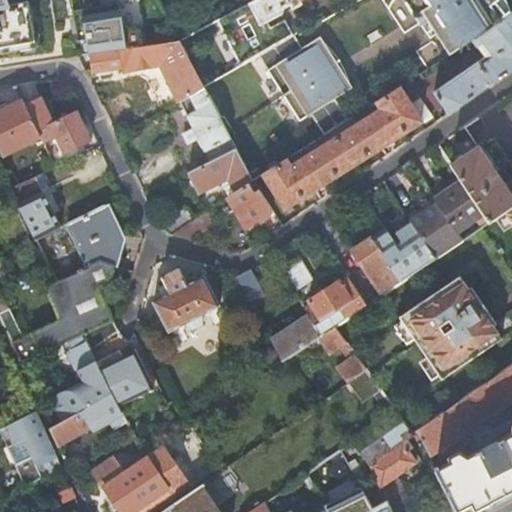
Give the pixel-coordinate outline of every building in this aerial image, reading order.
[(0,0),(0,54),(20,51),(36,48),(34,35),(28,3),(8,6),(5,0),(0,0)] [(134,0),(70,0),(74,19),(77,35),(78,42),(87,40),(90,56),(143,48),(140,30),(123,27),(119,8),(135,0),(134,0)] [(290,6),(293,11),(302,6),(300,0),(299,0),(259,0),(218,22),(240,65),(247,61),(254,57),(257,56),(291,36),(283,22),(270,29),(267,23),(282,14),(284,9),(290,6)] [(472,38),(510,10),(500,0),(402,0),(422,28),(427,37),(435,45),(440,49),(443,46),(449,54),(472,38)] [(450,115),(511,72),(511,12),(510,10),(472,38),(476,44),(477,44),(486,56),(434,92),(450,115)] [(38,34),(34,35),(36,48),(20,51),(21,58),(41,54),(38,34)] [(334,100),(352,89),(319,38),(301,49),(292,35),(291,36),(257,56),(298,123),(309,115),(323,136),(347,121),(334,100)] [(175,93),(180,102),(204,89),(202,87),(179,42),(143,48),(90,56),(92,73),(123,69),(124,73),(174,65),(186,87),(175,93)] [(421,123),(399,88),(395,90),(377,102),(382,111),(292,168),(286,160),(276,167),(264,174),(285,208),(421,123)] [(226,131),(204,89),(180,102),(179,103),(206,153),(211,162),(236,150),(226,131)] [(26,109),(22,102),(0,112),(0,147),(4,155),(40,138),(26,109)] [(41,102),(26,109),(40,138),(48,134),(51,140),(56,138),(64,154),(90,142),(76,113),(51,124),(41,102)] [(511,172),(490,139),(449,166),(456,177),(459,182),(487,224),(493,219),(507,210),(511,206),(511,172)] [(211,162),(188,174),(198,194),(227,180),(234,194),(248,185),(253,182),(236,150),(211,162)] [(60,228),(36,177),(10,188),(23,214),(28,225),(35,240),(60,228)] [(448,182),(452,188),(459,182),(456,177),(448,182)] [(452,188),(434,199),(436,203),(450,224),(456,232),(475,219),(481,228),(487,224),(459,182),(452,188)] [(247,226),(274,211),(260,190),(254,193),(248,185),(234,194),(229,197),(229,201),(235,212),(238,212),(247,226)] [(422,243),(434,260),(461,241),(456,232),(450,224),(436,203),(408,221),(416,232),(422,243)] [(108,214),(105,206),(67,224),(88,268),(100,262),(113,267),(115,261),(115,258),(115,253),(115,250),(115,245),(115,239),(116,236),(115,231),(114,227),(113,223),(111,218),(108,214)] [(195,220),(171,236),(191,242),(219,223),(211,209),(195,220)] [(160,228),(171,236),(195,220),(188,212),(160,228)] [(14,232),(28,225),(23,214),(9,222),(14,232)] [(384,230),(371,239),(400,282),(434,260),(422,243),(416,232),(395,245),(384,230)] [(400,282),(371,239),(352,251),(381,296),(400,282)] [(297,258),(281,268),(294,292),(311,280),(297,258)] [(108,283),(113,267),(100,262),(88,268),(58,283),(83,334),(92,351),(118,333),(115,326),(112,320),(97,289),(108,283)] [(202,316),(219,307),(204,278),(187,287),(179,270),(162,279),(170,295),(153,303),(168,332),(186,324),(192,329),(202,324),(202,316)] [(251,271),(237,279),(249,302),(263,294),(251,271)] [(363,280),(353,287),(362,300),(366,305),(375,299),(363,280)] [(401,320),(443,382),(503,342),(461,280),(401,320)] [(310,305),(304,309),(308,317),(320,337),(334,327),(366,305),(362,300),(354,305),(339,282),(331,287),(316,297),(308,302),(310,305)] [(316,297),(331,287),(328,282),(313,292),(316,297)] [(64,343),(83,334),(58,283),(57,283),(47,289),(63,319),(35,334),(44,352),(64,343)] [(273,335),(268,337),(281,362),(285,360),(298,351),(318,338),(320,337),(308,317),(275,338),(273,335)] [(348,383),(365,371),(334,327),(320,337),(318,338),(329,355),(338,349),(346,359),(336,367),(348,383)] [(122,341),(118,333),(92,351),(113,395),(118,405),(153,389),(135,351),(139,348),(134,336),(122,341)] [(64,343),(94,405),(113,395),(92,351),(83,334),(64,343)] [(304,359),(298,351),(285,360),(289,365),(291,369),(304,359)] [(281,362),(275,367),(278,371),(289,365),(285,360),(281,362)] [(511,365),(417,430),(420,436),(429,455),(443,445),(444,446),(448,444),(447,443),(459,435),(461,435),(463,434),(463,432),(476,423),(477,424),(480,422),(480,421),(489,415),(490,416),(494,413),(493,413),(510,401),(511,404),(511,423),(511,433),(468,456),(461,451),(448,457),(450,462),(436,469),(447,491),(457,511),(473,511),(511,492),(511,365)] [(50,430),(58,447),(90,429),(92,433),(109,423),(109,421),(122,413),(118,405),(113,395),(94,405),(50,430)] [(420,436),(417,430),(411,434),(394,411),(354,440),(366,458),(361,462),(368,477),(374,474),(380,487),(372,492),(380,505),(387,501),(392,511),(412,511),(402,490),(395,477),(415,462),(407,450),(402,444),(406,440),(412,436),(415,440),(420,436)] [(36,412),(16,422),(36,465),(30,469),(37,480),(62,468),(36,412)] [(109,423),(120,442),(132,434),(122,413),(109,421),(109,423)] [(411,446),(406,440),(402,444),(407,450),(411,446)] [(115,503),(118,507),(121,511),(144,511),(186,483),(167,454),(171,451),(168,446),(129,471),(126,467),(120,470),(113,460),(95,472),(115,503)] [(348,463),(340,449),(330,456),(336,466),(339,468),(350,488),(359,483),(348,463)] [(380,505),(372,492),(354,460),(348,463),(359,483),(374,508),(380,505)] [(313,486),(307,473),(265,502),(269,511),(283,511),(281,508),(313,486)] [(76,498),(71,488),(60,494),(64,504),(76,498)] [(438,511),(457,511),(447,491),(432,499),(438,511)] [(392,511),(387,501),(380,505),(374,508),(375,511),(392,511)] [(269,511),(265,502),(251,511),(269,511)]
